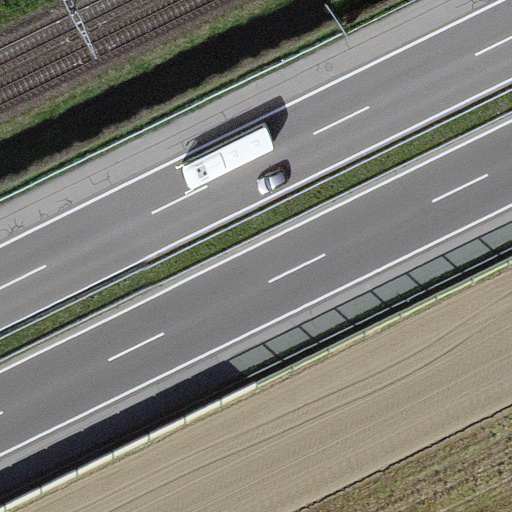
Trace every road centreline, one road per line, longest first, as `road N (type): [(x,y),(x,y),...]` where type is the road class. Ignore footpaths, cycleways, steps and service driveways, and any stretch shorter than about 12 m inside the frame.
road 1 (motorway): [(511,37),(0,288)]
road 2 (motorway): [(0,413),(511,163)]
